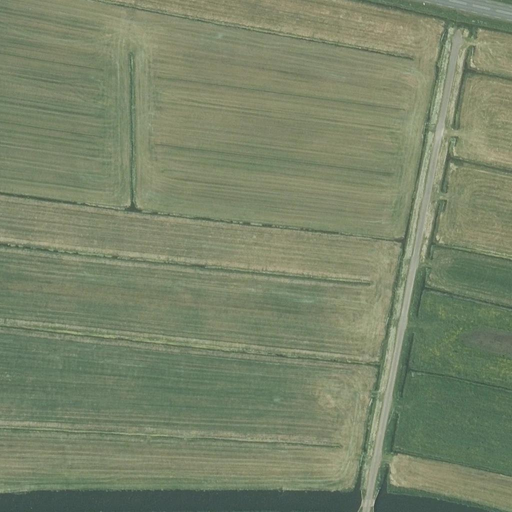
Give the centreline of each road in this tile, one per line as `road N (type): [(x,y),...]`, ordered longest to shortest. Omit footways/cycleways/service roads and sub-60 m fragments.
road 1 (unclassified): [(367,511),(460,34)]
road 2 (track): [(272,457),(408,465)]
road 3 (track): [(358,103),(476,138)]
road 4 (track): [(376,22),(493,50)]
